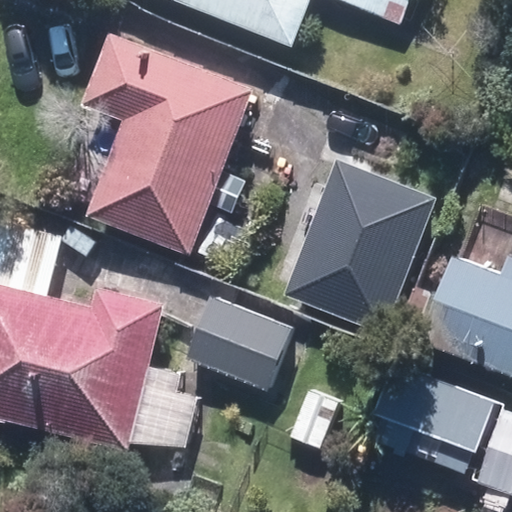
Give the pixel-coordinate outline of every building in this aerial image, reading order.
[(178,0),(300,51),(322,0),(342,0),(409,28),(420,0),(178,0)] [(264,88),(119,33),(90,108),(133,124),(97,216),(199,256),(264,88)] [(436,198),(335,160),(284,295),(385,333),(436,198)] [(0,420),(132,449),(198,449),(209,399),(189,395),(194,372),(151,363),(165,301),(104,287),(101,299),(57,289),(69,234),(4,220),(0,238),(0,420)] [(511,271),(511,275),(468,256),(431,340),(511,375),(511,271)] [(300,325),(218,296),(195,358),(277,388),(300,325)] [(511,410),(509,410),(485,488),(511,496),(511,410)]
